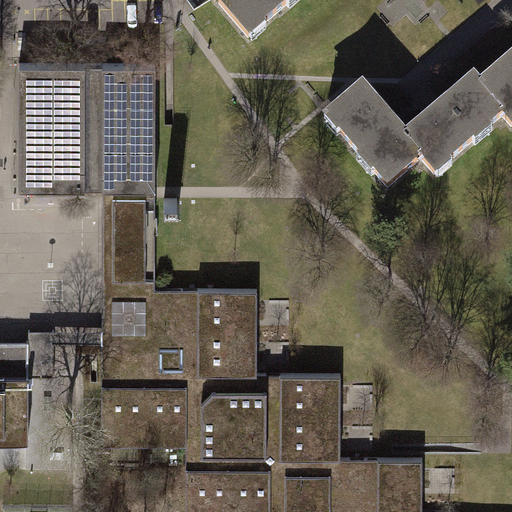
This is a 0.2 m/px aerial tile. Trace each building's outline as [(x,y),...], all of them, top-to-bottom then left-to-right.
[(217,0),(251,38),(292,0),(217,0)] [(511,50),(478,80),(509,116),(511,120),(511,50)] [(421,511),(422,510),(422,494),(421,468),(421,457),(373,456),(340,456),(340,426),(340,411),(340,385),(340,373),(289,373),(257,372),(257,342),(257,326),(257,300),(257,288),(155,288),(156,193),(156,64),(20,63),(19,188),(102,187),(103,193),(102,330),(102,343),(103,442),(186,442),(185,511),(421,511)] [(472,72),(403,130),(424,155),(441,174),(509,116),(478,80),(472,72)] [(363,83),(325,115),(388,187),(424,155),(403,130),(363,83)]
